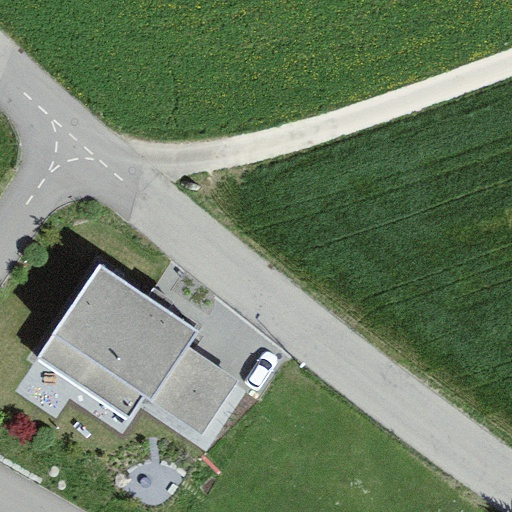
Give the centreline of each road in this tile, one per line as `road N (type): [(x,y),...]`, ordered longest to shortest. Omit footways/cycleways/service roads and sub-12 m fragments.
road 1 (residential): [(511,482),(365,381),(70,132)]
road 2 (track): [(89,150),(146,159),(254,146),(511,59)]
road 3 (residential): [(70,132),(0,241)]
